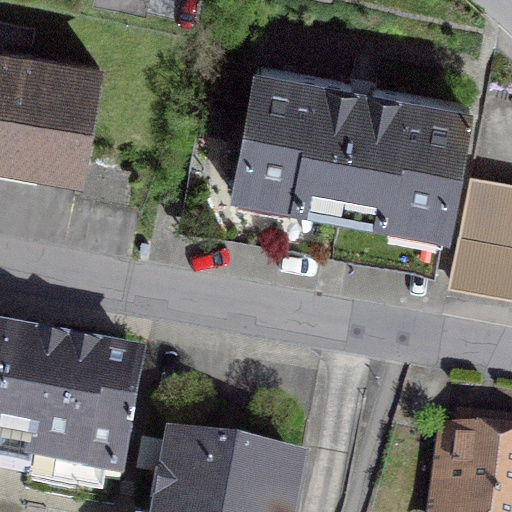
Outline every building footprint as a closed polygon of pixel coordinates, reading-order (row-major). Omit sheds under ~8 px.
[(0,39),(0,152),(107,172),(127,63),(0,39)] [(466,103),(258,66),(251,102),(202,93),(187,175),(444,221),(454,170),(466,103)] [(511,193),(467,185),(450,275),(511,286),(511,193)] [(140,366),(0,340),(0,472),(30,478),(32,465),(119,481),(140,366)] [(511,511),(511,421),(461,415),(451,496),(438,495),(435,511),(511,511)] [(300,511),(308,462),(171,442),(160,511),(300,511)]
